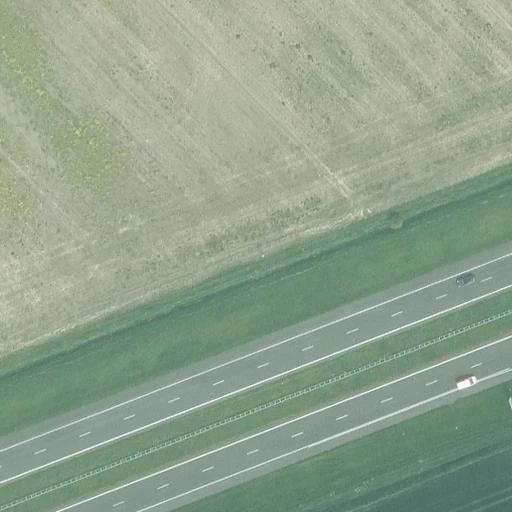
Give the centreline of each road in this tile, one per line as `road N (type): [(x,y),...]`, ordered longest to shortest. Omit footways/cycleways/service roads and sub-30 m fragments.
road 1 (motorway): [(511,271),(0,471)]
road 2 (motorway): [(101,511),(511,349)]
